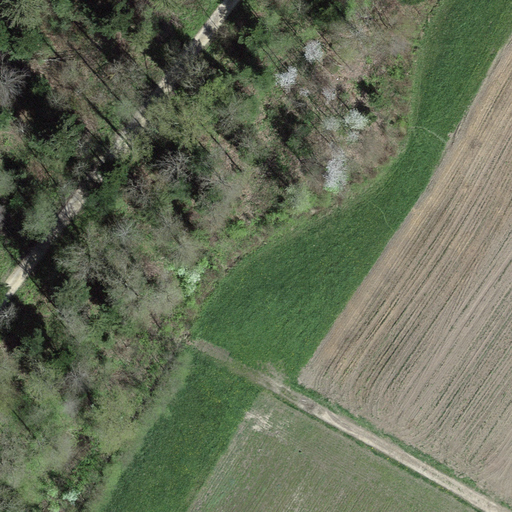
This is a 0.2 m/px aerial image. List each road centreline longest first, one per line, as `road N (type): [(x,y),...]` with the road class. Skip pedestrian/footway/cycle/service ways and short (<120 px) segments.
road 1 (track): [(0,306),(236,0)]
road 2 (track): [(226,362),(497,511)]
